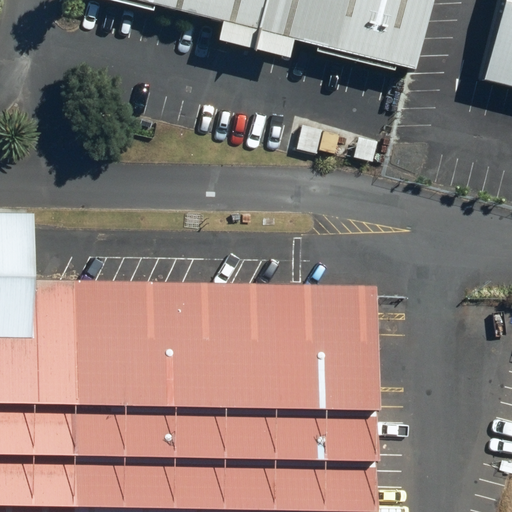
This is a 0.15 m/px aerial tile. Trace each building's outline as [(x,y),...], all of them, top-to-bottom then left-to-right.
[(104,0),(405,74),(422,0),(104,0)] [(511,0),(498,0),(479,80),(511,88),(511,0)] [(0,511),(371,511),(376,288),(25,280),(26,213),(0,212),(0,511)] [(511,312),(477,305),(473,323),(511,330),(511,312)] [(506,421),(511,395),(511,367),(482,360),(473,401),(480,403),(478,414),(506,421)]
